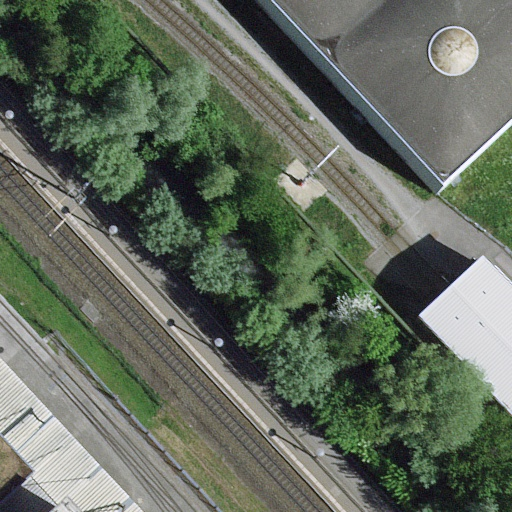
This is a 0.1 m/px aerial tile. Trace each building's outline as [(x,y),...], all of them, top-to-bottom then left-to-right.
[(511,0),(251,0),(438,195),(511,126),(511,0)] [(409,322),(511,432),(511,303),(474,263),(409,322)] [(0,452),(26,481),(56,511),(133,511),(0,367),(0,452)] [(0,505),(26,481),(0,452),(0,505)] [(26,481),(0,505),(0,511),(52,511),(55,509),(26,481)]
